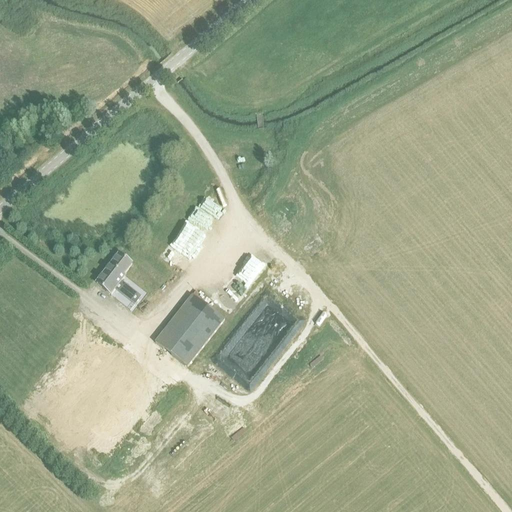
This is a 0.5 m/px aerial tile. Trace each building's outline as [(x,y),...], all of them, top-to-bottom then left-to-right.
[(289,66),(301,59),(297,52),(285,59),(289,66)] [(286,70),(273,77),(275,82),(289,75),(286,70)] [(197,245),(226,193),(210,184),(181,236),(197,245)] [(119,255),(97,284),(112,295),(116,290),(136,306),(140,300),(142,298),(140,296),(122,282),(126,277),(124,276),(132,265),(119,255)] [(156,344),(188,369),(225,321),(193,297),(156,344)] [(91,321),(33,402),(50,414),(60,399),(74,409),(63,424),(119,464),(177,382),(91,321)]
